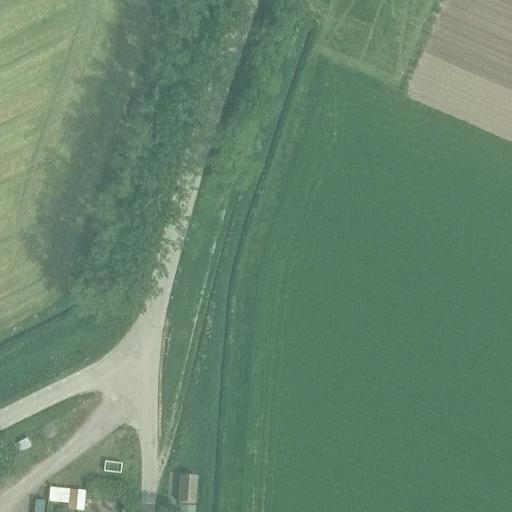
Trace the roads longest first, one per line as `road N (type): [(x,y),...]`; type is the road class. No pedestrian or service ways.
road 1 (unclassified): [(152,364),(167,270),(256,0)]
road 2 (unclassified): [(0,416),(97,372),(152,364)]
road 3 (unclassified): [(150,511),(152,364)]
